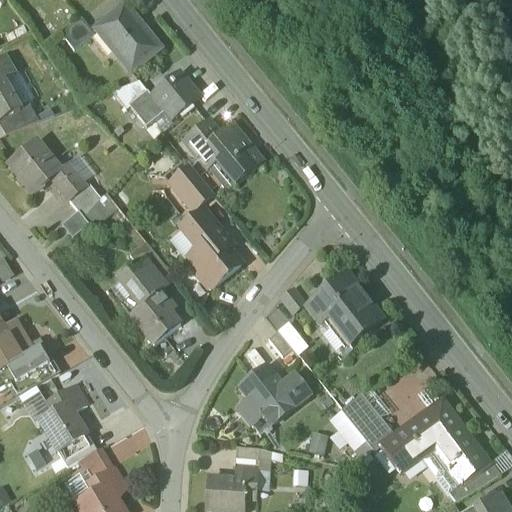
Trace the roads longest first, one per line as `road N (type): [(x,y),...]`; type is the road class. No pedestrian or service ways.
road 1 (residential): [(0,215),(176,446)]
road 2 (residential): [(176,446),(230,340),(343,218)]
road 3 (tertiary): [(170,0),(343,218)]
road 4 (tertiary): [(343,218),(511,432)]
